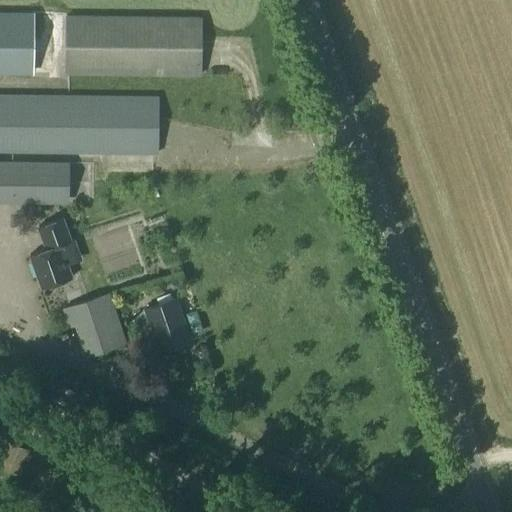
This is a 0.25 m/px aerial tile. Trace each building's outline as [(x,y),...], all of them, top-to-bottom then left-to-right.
[(0,73),(33,74),(34,12),(0,11),(0,73)] [(201,77),(202,17),(65,15),(64,75),(201,77)] [(0,94),(0,153),(154,156),(155,96),(0,94)] [(0,203),(69,204),(68,161),(0,160),(0,203)] [(42,288),(72,277),(60,245),(72,240),(64,217),(37,227),(45,250),(30,255),(42,288)] [(127,343),(110,292),(61,308),(68,328),(74,326),(84,358),(127,343)] [(160,351),(190,341),(175,298),(145,309),(160,351)] [(0,468),(22,476),(31,450),(3,440),(0,447),(0,468)]
